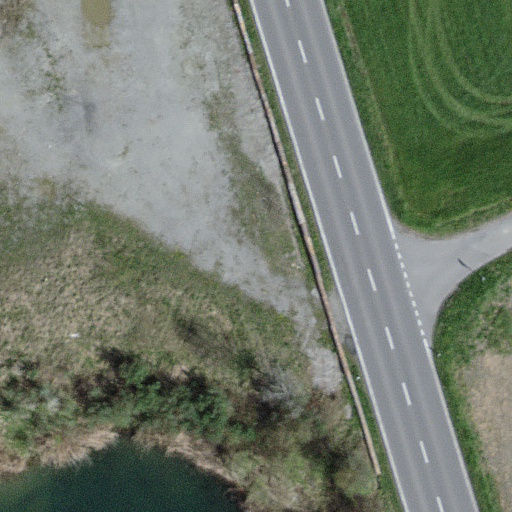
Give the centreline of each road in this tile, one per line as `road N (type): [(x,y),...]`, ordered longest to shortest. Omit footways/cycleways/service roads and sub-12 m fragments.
road 1 (tertiary): [(373,298),(281,0)]
road 2 (tertiary): [(439,511),(373,298)]
road 3 (unclassified): [(373,298),(511,228)]
